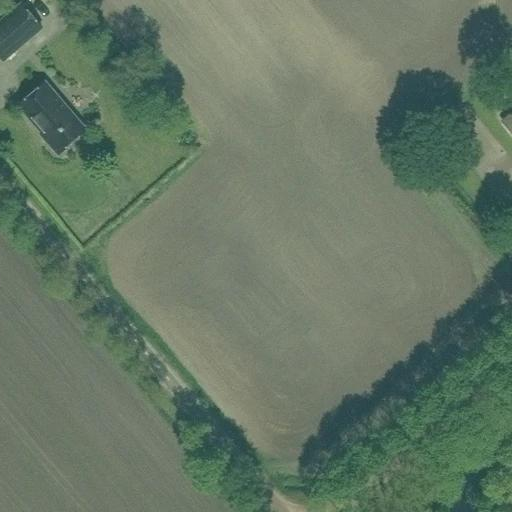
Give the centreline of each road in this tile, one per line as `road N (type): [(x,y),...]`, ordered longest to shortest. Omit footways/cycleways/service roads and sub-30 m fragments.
road 1 (unclassified): [(279,511),(0,185)]
road 2 (unclassified): [(339,511),(511,357)]
